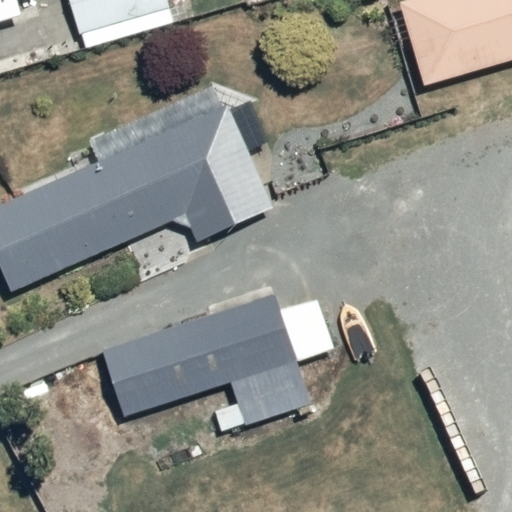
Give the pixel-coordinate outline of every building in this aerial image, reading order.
[(26,0),(0,0),(0,24),(24,17),(20,1),(26,0)] [(178,21),(171,0),(72,0),(85,47),(178,21)] [(511,63),(511,0),(406,0),(403,1),(429,88),(511,63)] [(275,207),(229,104),(0,205),(0,259),(14,291),(186,214),(198,242),(275,207)] [(281,325),(277,311),(104,363),(124,431),(235,397),(242,418),(216,426),(223,449),(312,421),(298,376),(334,365),(319,314),(281,325)]
